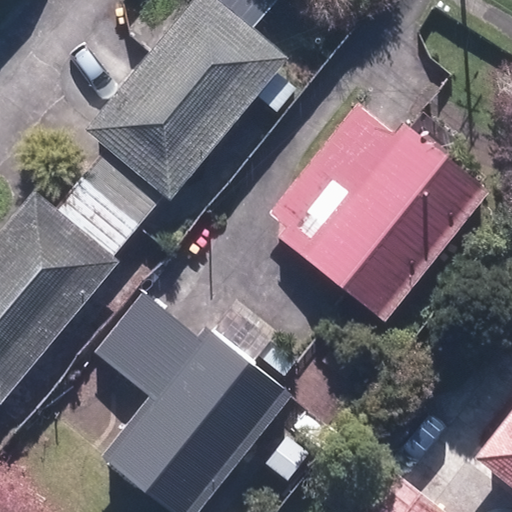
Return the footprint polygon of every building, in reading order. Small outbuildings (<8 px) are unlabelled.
[(203,0),(191,0),(81,136),(163,203),(279,62),(203,0)] [(361,96),(256,226),(382,327),(487,197),(361,96)] [(27,199),(0,231),(0,398),(110,267),(27,199)] [(94,466),(152,511),(191,511),(284,395),(202,330),(94,466)] [(511,504),(511,409),(466,470),(511,504)] [(435,511),(390,477),(361,511),(435,511)]
